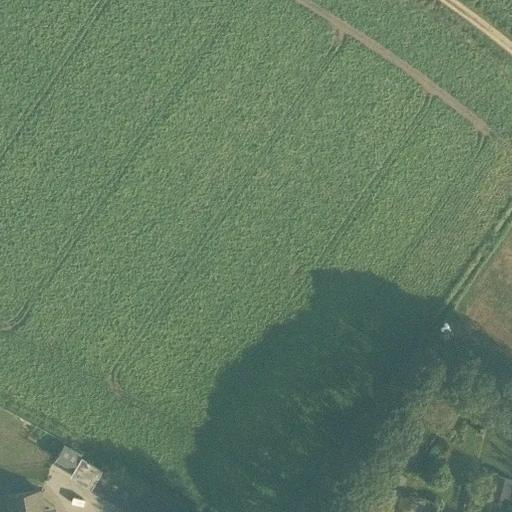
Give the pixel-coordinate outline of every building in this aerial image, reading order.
[(72,470),(81,454),(63,444),(54,460),(72,470)] [(115,490),(108,502),(123,510),(135,489),(102,470),(96,480),(115,490)] [(508,500),(511,486),(511,478),(496,474),(490,495),(508,500)] [(388,511),(389,511),(394,488),(378,484),(371,511),(388,511)] [(46,511),(42,489),(6,495),(9,511),(46,511)]
